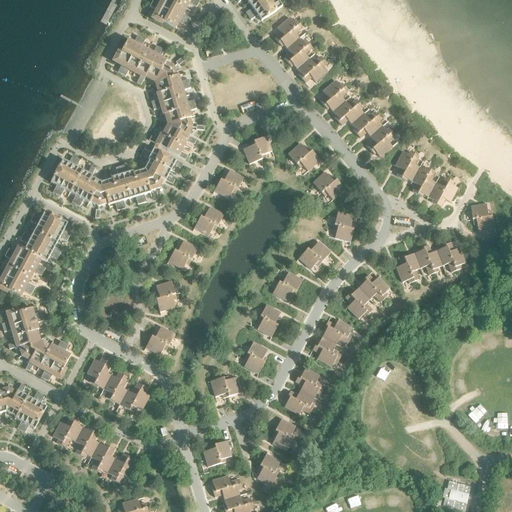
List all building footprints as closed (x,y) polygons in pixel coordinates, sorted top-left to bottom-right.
[(161,0),(160,3),(154,0),(152,0),(149,7),(156,11),(153,17),(175,29),(178,23),(185,27),(190,19),(182,15),(185,10),(186,10),(186,9),(188,4),(196,8),(198,3),(193,0),(161,0)] [(235,0),(238,3),(241,0),(245,0),(248,3),(248,4),(252,9),(245,13),(250,21),(256,16),(260,22),(266,18),(276,11),(281,7),(278,2),(279,0),(235,0)] [(274,39),(277,43),(299,25),(296,21),(293,23),(289,19),(276,29),(280,34),(274,39)] [(283,46),(286,50),(299,39),(295,35),(302,29),(299,25),(277,43),(281,47),(283,46)] [(158,100),(151,102),(153,111),(161,109),(163,115),(164,115),(168,125),(162,135),(161,134),(157,140),(150,137),(148,141),(185,161),(187,156),(180,153),(183,147),(183,148),(183,147),(186,141),(193,145),(195,141),(188,137),(187,136),(191,128),(189,119),(190,118),(188,112),(196,109),(194,101),(186,103),(184,97),(182,91),(190,89),(187,80),(180,83),(178,76),(176,76),(173,67),(165,63),(166,61),(160,58),(163,51),(156,47),(152,54),(147,51),(146,50),(141,47),(144,40),(137,36),(133,43),(127,40),(115,63),(121,66),(117,73),(125,77),(128,70),(134,73),(140,76),(136,83),(140,85),(144,78),(145,77),(155,82),(158,93),(156,93),(158,100)] [(284,59),(287,63),(308,45),(305,41),(302,44),(299,39),(286,50),(290,54),(284,59)] [(292,66),(296,70),(308,59),(304,55),(312,49),(308,45),(287,63),(291,68),(292,66)] [(175,63),(178,66),(184,61),(182,58),(175,63)] [(298,76),(301,80),(323,61),(319,58),(312,64),(308,59),(296,70),(299,74),(298,76)] [(323,61),(301,80),(305,84),(311,78),(315,83),(327,72),(323,67),(326,65),(323,61)] [(319,102),(323,106),(344,88),(341,84),(338,86),(334,82),(322,92),(326,97),(319,102)] [(328,109),(332,113),(344,102),(340,98),(348,92),(344,88),(323,106),(327,110),(328,109)] [(334,118),(337,123),(358,104),(355,100),(348,107),(344,102),(332,113),(335,117),(334,118)] [(347,121),(351,125),(363,115),(359,110),(362,108),(358,104),(337,123),(341,127),(347,121)] [(352,131),(356,135),(377,116),(374,113),(367,119),(363,115),(351,125),(354,129),(352,131)] [(377,116),(356,135),(359,139),(366,134),(369,138),(382,127),(378,123),(380,120),(377,116)] [(367,147),(370,151),(391,133),(388,129),(385,131),(382,127),(369,138),(373,142),(367,147)] [(391,133),(370,151),(374,155),(375,154),(379,158),(391,148),(387,143),(395,137),(391,133)] [(265,137),(253,142),(261,160),(265,158),(264,155),(271,152),(265,137)] [(261,160),(253,142),(248,144),(250,147),(242,150),(249,165),(261,160)] [(287,155),(296,165),(311,152),(307,148),(305,150),(300,144),(287,155)] [(71,203),(79,208),(82,201),(89,204),(89,202),(98,207),(107,204),(107,206),(114,204),(116,211),(125,209),(122,201),(128,200),(129,200),(129,199),(135,198),(137,205),(145,203),(143,195),(150,193),(149,191),(159,189),(163,180),(165,181),(172,185),(174,181),(167,177),(170,172),(170,171),(173,166),(180,169),(182,165),(146,145),(143,150),(150,153),(147,160),(149,160),(143,170),(133,173),(132,172),(126,174),(123,166),(115,168),(117,176),(110,178),(111,180),(100,183),(90,178),(91,176),(95,169),(91,167),(87,174),(82,171),(81,170),(81,171),(76,168),(79,161),(72,157),(68,164),(62,160),(59,166),(58,166),(53,177),(50,183),(56,186),(52,193),(60,197),(63,190),(69,193),(69,194),(75,196),(71,203)] [(311,152),(296,165),(299,169),(302,166),(307,172),(319,162),(311,152)] [(395,177),(400,180),(414,155),(409,153),(408,156),(402,153),(394,167),(399,170),(395,177)] [(406,180),(411,183),(418,168),(413,166),(418,157),(414,155),(400,180),(405,182),(406,180)] [(412,193),(416,195),(430,170),(425,168),(424,171),(418,168),(411,183),(416,185),(412,193)] [(422,196),(427,198),(435,184),(430,181),(434,173),(430,170),(416,195),(421,198),(422,196)] [(222,176),(220,181),(237,190),(243,179),(229,171),(225,178),(222,176)] [(312,184),(321,193),(336,180),(332,177),(329,179),(324,173),(312,184)] [(431,203),(435,205),(449,181),(444,178),(440,187),(435,184),(427,198),(432,201),(431,203)] [(336,180),(321,193),(324,197),(327,195),(332,201),(344,190),(336,180)] [(237,190),(220,181),(213,192),(228,200),(231,193),(234,195),(237,190)] [(449,181),(435,205),(440,208),(444,201),(449,203),(457,189),(451,186),(453,183),(449,181)] [(160,193),(165,200),(168,197),(163,191),(160,193)] [(471,208),(473,220),(492,217),(492,212),(488,213),(487,205),(471,208)] [(202,213),(199,218),(217,227),(223,216),(209,208),(205,215),(202,213)] [(56,244),(57,243),(56,243),(59,238),(66,242),(70,234),(63,230),(67,224),(60,221),(61,220),(50,215),(44,212),(41,218),(34,214),(30,222),(37,226),(34,231),(33,231),(31,237),(24,233),(19,241),(26,245),(24,250),(18,247),(15,253),(8,249),(4,257),(11,261),(8,266),(7,267),(8,267),(5,272),(0,269),(0,279),(1,280),(0,280),(0,286),(20,298),(23,292),(30,296),(34,288),(27,284),(30,279),(31,278),(33,273),(40,277),(45,269),(38,265),(40,260),(46,263),(49,257),(56,260),(60,253),(53,249),(56,244)] [(337,213),(334,226),(353,231),(354,225),(351,225),(352,217),(337,213)] [(492,217),(473,220),(474,226),(477,225),(478,233),(495,230),(492,217)] [(217,227),(199,218),(193,229),(208,237),(211,230),(214,232),(217,227)] [(353,231),(334,226),(332,231),(336,232),(334,239),(350,243),(353,231)] [(176,247),(173,251),(191,261),(197,249),(183,242),(179,248),(176,247)] [(310,246),(306,250),(321,263),(330,253),(318,243),(313,248),(310,246)] [(450,243),(445,245),(455,272),(460,270),(458,266),(464,264),(458,249),(453,251),(450,243)] [(441,250),(436,252),(442,267),(447,265),(451,274),(455,272),(445,245),(440,247),(441,250)] [(427,246),(422,248),(433,274),(438,272),(436,269),(442,267),(436,252),(431,254),(427,246)] [(418,252),(413,254),(419,269),(425,267),(428,276),(433,274),(422,248),(417,250),(418,252)] [(321,263),(306,250),(298,260),(310,270),(315,265),(318,267),(321,263)] [(191,261),(173,251),(167,263),(181,270),(185,264),(188,265),(191,261)] [(407,254),(402,256),(413,282),(418,281),(414,272),(419,269),(413,254),(408,256),(407,254)] [(413,282),(402,256),(397,258),(401,266),(395,268),(401,283),(407,281),(408,284),(413,282)] [(281,278),(278,283),(295,292),(302,281),(287,273),(284,280),(281,278)] [(368,276),(364,279),(383,300),(387,296),(384,294),(389,289),(378,278),(374,282),(368,276)] [(362,285),(358,289),(369,300),(373,296),(380,303),(383,300),(364,279),(360,283),(362,285)] [(154,295),(155,300),(174,295),(171,282),(155,287),(157,294),(154,295)] [(295,292),(278,283),(272,294),(286,302),(290,295),(293,297),(295,292)] [(352,291),(348,295),(368,315),(371,311),(365,304),(369,300),(358,289),(354,293),(352,291)] [(174,295),(155,300),(159,313),(175,308),(172,301),(176,300),(174,295)] [(368,315),(348,295),(344,298),(350,304),(346,308),(357,320),(362,316),(364,318),(368,315)] [(266,306),(259,317),(277,327),(279,322),(276,320),(280,314),(266,306)] [(7,345),(9,350),(16,348),(18,348),(21,357),(29,361),(28,363),(25,370),(29,372),(33,365),(38,368),(39,368),(44,371),(40,378),(48,382),(52,375),(58,379),(70,356),(64,353),(68,346),(60,342),(56,349),(50,345),(49,347),(39,341),(36,331),(38,330),(36,324),(43,321),(41,313),(33,315),(31,309),(7,316),(9,323),(1,325),(4,333),(11,331),(13,337),(15,343),(7,345)] [(277,327),(259,317),(257,322),(260,324),(256,330),(271,338),(277,327)] [(327,322),(324,327),(349,340),(352,336),(348,334),(351,329),(337,321),(334,326),(327,322)] [(153,333),(151,337),(168,347),(174,335),(160,327),(156,334),(153,333)] [(324,333),(321,338),(336,345),(338,340),(347,345),(349,340),(324,327),(322,332),(324,333)] [(168,347),(151,337),(145,349),(159,356),(162,350),(166,351),(168,347)] [(317,341),(314,346),(339,359),(341,355),(333,350),(336,345),(321,338),(319,342),(317,341)] [(252,343),(246,354),(264,364),(266,359),(263,357),(267,351),(252,343)] [(339,359),(314,346),(312,351),(319,355),(316,360),(330,368),(333,362),(337,364),(339,359)] [(264,364),(246,354),(244,359),(247,361),(243,368),(257,375),(264,364)] [(89,383),(93,385),(107,360),(102,358),(99,363),(94,360),(86,375),(92,378),(89,383)] [(93,385),(103,390),(110,376),(106,374),(111,363),(107,360),(93,385)] [(299,373),(297,378),(322,391),(324,387),(316,382),(319,377),(304,369),(302,374),(299,373)] [(105,398),(109,401),(123,376),(118,373),(115,379),(110,376),(103,390),(108,393),(105,398)] [(109,401),(119,406),(127,392),(122,389),(127,379),(123,376),(109,401)] [(227,377),(222,378),(228,397),(240,394),(235,378),(228,380),(227,377)] [(228,397),(222,378),(210,382),(214,398),(222,396),(223,399),(228,397)] [(302,387),(299,392),(314,399),(316,394),(319,396),(322,391),(297,378),(294,383),(302,387)] [(37,424),(43,413),(46,407),(40,404),(44,397),(36,393),(32,400),(27,397),(26,396),(26,397),(21,394),(25,387),(20,384),(17,392),(16,391),(16,393),(7,389),(0,390),(0,413),(5,412),(15,417),(14,419),(20,422),(16,429),(24,434),(28,427),(34,430),(37,424)] [(119,406),(129,411),(142,386),(137,384),(131,394),(127,392),(119,406)] [(142,386),(129,411),(133,413),(136,408),(141,411),(149,397),(144,394),(146,389),(142,386)] [(289,392),(287,397),(312,410),(314,406),(311,404),(314,399),(299,392),(297,396),(289,392)] [(312,410),(287,397),(284,402),(286,403),(283,408),(298,416),(301,410),(309,415),(312,410)] [(56,444),(60,446),(74,421),(69,419),(65,426),(60,423),(52,438),(58,441),(56,444)] [(280,420),(274,431),(292,441),(294,436),(291,434),(295,428),(280,420)] [(69,440),(74,443),(82,429),(77,426),(78,425),(78,424),(74,421),(60,446),(65,448),(69,440)] [(87,431),(82,429),(74,443),(79,446),(75,454),(79,456),(93,431),(88,429),(87,430),(87,431)] [(85,456),(90,458),(98,444),(93,441),(97,434),(93,431),(79,456),(84,459),(85,456)] [(292,441),(274,431),(272,436),(275,438),(271,444),(286,452),(292,441)] [(226,442),(214,445),(220,464),(225,463),(224,459),(231,457),(226,442)] [(91,470),(95,472),(109,447),(104,445),(103,447),(98,444),(90,458),(96,461),(91,470)] [(220,464),(214,445),(209,447),(210,450),(202,453),(207,468),(220,464)] [(101,471),(106,474),(114,460),(110,457),(114,450),(109,447),(95,472),(100,474),(101,471)] [(110,480),(114,482),(128,457),(123,455),(119,462),(114,460),(106,474),(112,477),(110,480)] [(265,455),(259,466),(276,476),(279,471),(276,469),(279,463),(265,455)] [(128,457),(114,482),(119,485),(123,476),(129,479),(136,465),(131,462),(133,460),(128,457)] [(276,476),(259,466),(257,471),(260,473),(256,479),(270,487),(276,476)] [(211,488),(212,493),(239,485),(238,480),(229,483),(227,477),(211,482),(213,487),(211,488)] [(443,498),(445,499),(443,507),(462,511),(466,511),(472,487),(449,482),(447,489),(445,489),(443,498)] [(222,496),(223,501),(239,496),(237,491),(241,490),(239,485),(212,493),(214,498),(222,496)] [(223,507),(224,511),(251,504),(250,499),(241,502),(239,496),(223,501),(225,506),(223,507)] [(117,511),(133,511),(146,508),(144,504),(139,506),(137,500),(121,504),(123,510),(117,511)]
